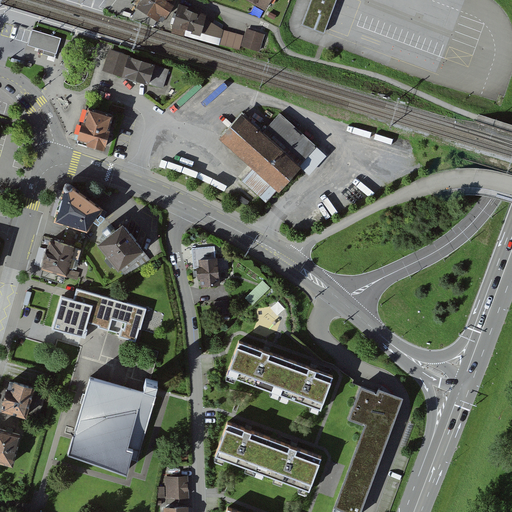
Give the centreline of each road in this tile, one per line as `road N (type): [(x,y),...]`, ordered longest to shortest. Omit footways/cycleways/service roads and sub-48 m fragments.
road 1 (residential): [(185,204),(174,243),(194,361),(199,511)]
road 2 (tertiary): [(511,157),(468,228),(343,302)]
road 3 (residential): [(511,184),(469,177),(433,183),(302,248)]
road 4 (tertiary): [(343,302),(290,262),(185,204)]
road 5 (tertiary): [(185,204),(108,173),(57,165)]
road 6 (tertiary): [(424,378),(434,408),(416,474),(417,505)]
road 7 (primary): [(462,384),(417,505)]
